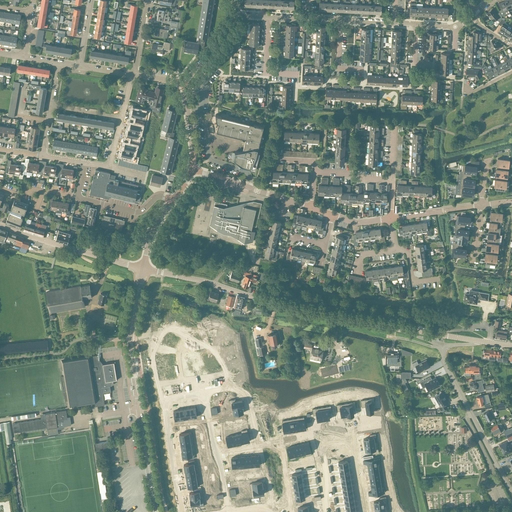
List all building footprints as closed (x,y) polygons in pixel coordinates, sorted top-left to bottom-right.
[(326,2),(327,2),(326,0),(324,0),(325,2),(319,2),(319,10),(325,10),(326,2)] [(350,4),(352,4),(351,0),(349,0),(350,3),(345,3),(344,3),(343,11),(350,12),(350,4)] [(356,4),(358,4),(358,0),(356,0),(356,4),(352,4),(350,4),(350,12),(356,12),(356,4)] [(363,4),(364,5),(364,0),(362,0),(362,4),(358,4),(356,4),(356,12),(362,12),(363,4)] [(375,5),(375,13),(381,13),(381,6),(382,6),(383,1),(384,2),(384,0),(381,0),(381,1),(380,5),(376,5),(375,5)] [(508,10),(507,8),(503,0),(498,3),(501,9),(499,10),(499,12),(502,16),(506,14),(505,12),(508,10)] [(511,9),(511,5),(509,0),(504,0),(503,0),(507,8),(511,7),(511,9)] [(369,5),(370,5),(370,1),(368,1),(368,5),(364,5),(363,4),(362,12),(368,13),(369,5)] [(375,5),(376,5),(377,1),(374,1),(374,5),(370,5),(369,5),(368,13),(375,13),(375,5)] [(211,12),(213,4),(204,3),(202,10),(211,12)] [(130,12),(136,12),(137,5),(131,4),(127,4),(127,6),(130,7),(130,12)] [(499,12),(497,14),(492,8),(486,13),(493,21),(496,19),(500,21),(502,17),(501,17),(502,16),(499,12)] [(167,21),(169,11),(158,10),(157,20),(167,21)] [(210,19),(211,12),(202,10),(201,18),(210,19)] [(12,23),(14,14),(6,13),(5,21),(12,23)] [(14,14),(12,23),(19,24),(21,15),(14,14)] [(502,34),(508,25),(505,22),(506,21),(504,20),(505,18),(502,17),(500,21),(498,24),(501,25),(497,31),(502,34)] [(506,37),(511,28),(511,23),(511,25),(511,27),(508,25),(502,34),(506,37)] [(176,39),(178,27),(169,26),(169,30),(174,30),(172,38),(172,39),(175,40),(176,39)] [(167,38),(168,30),(167,30),(167,29),(155,27),(154,36),(167,38)] [(9,45),(10,36),(2,35),(1,44),(9,45)] [(10,36),(9,45),(15,46),(17,37),(10,36)] [(499,43),(494,40),(489,43),(487,43),(487,49),(488,49),(494,52),(499,50),(499,43)] [(152,43),(151,51),(157,52),(157,55),(162,55),(162,53),(163,49),(169,50),(170,47),(173,48),(174,48),(174,45),(174,43),(171,43),(166,42),(164,41),(163,45),(152,43)] [(199,44),(197,43),(185,41),(183,50),(197,53),(198,48),(199,44)] [(43,44),(43,47),(46,47),(45,51),(52,52),(53,46),(47,45),(43,44)] [(122,56),(121,62),(122,62),(128,63),(129,57),(130,57),(131,51),(126,50),(125,56),(123,56),(122,56)] [(504,61),(501,63),(505,70),(510,68),(504,56),(503,57),(504,61)] [(476,61),(476,57),(467,57),(467,62),(473,63),(473,66),(479,66),(480,61),(476,61)] [(505,70),(501,63),(498,64),(496,60),(494,61),(500,73),(505,70)] [(500,73),(494,61),(492,62),(494,66),(491,67),(495,75),(500,73)] [(495,75),(491,67),(488,69),(486,65),(485,66),(484,64),(483,63),(481,66),(482,69),(481,69),(482,71),(483,70),(484,73),(487,72),(490,78),(495,75)] [(479,69),(479,66),(473,66),(473,69),(466,69),(466,76),(474,76),(475,78),(481,75),(478,69),(479,69)] [(14,117),(20,83),(14,82),(8,116),(14,117)] [(39,94),(45,95),(46,88),(40,87),(41,86),(31,84),(31,89),(40,90),(39,94)] [(139,88),(136,100),(143,102),(144,98),(153,100),(151,108),(158,110),(160,104),(163,91),(162,91),(162,89),(160,88),(157,87),(156,90),(155,90),(155,92),(146,90),(146,89),(139,88)] [(166,116),(175,118),(177,110),(168,108),(166,116)] [(133,109),(131,115),(138,117),(137,120),(145,122),(146,118),(142,117),(144,111),(133,109)] [(263,126),(215,114),(216,123),(217,123),(218,123),(216,131),(246,138),(245,142),(242,141),(242,144),(244,145),(243,148),(242,150),(235,151),(233,158),(239,163),(238,166),(255,170),(259,154),(256,154),(257,151),(263,126)] [(173,125),(175,118),(166,116),(164,123),(173,125)] [(130,123),(129,129),(139,131),(140,132),(141,126),(144,126),(145,122),(137,120),(136,124),(130,123)] [(172,131),(173,125),(164,123),(163,128),(172,131)] [(174,131),(172,131),(163,128),(161,134),(170,136),(173,137),(174,131)] [(128,129),(126,135),(133,137),(132,140),(140,142),(141,138),(137,137),(139,131),(129,129),(128,129)] [(412,139),(421,139),(421,133),(419,133),(419,130),(413,130),(413,133),(412,133),(412,137),(409,137),(409,139),(412,139)] [(179,138),(173,137),(170,136),(168,144),(177,146),(179,138)] [(59,150),(61,141),(53,140),(52,148),(59,150)] [(124,143),(123,149),(134,152),(135,146),(139,147),(140,142),(132,140),(131,144),(124,143)] [(67,151),(68,142),(61,141),(59,150),(67,151)] [(74,152),(76,143),(68,142),(67,151),(74,152)] [(81,153),(83,145),(76,143),(74,152),(81,153)] [(175,153),(177,146),(168,144),(166,151),(175,153)] [(89,155),(91,146),(83,145),(81,153),(89,155)] [(91,146),(89,155),(96,156),(97,147),(91,146)] [(122,149),(120,155),(128,157),(127,161),(135,163),(136,158),(131,157),(133,151),(122,149)] [(173,160),(175,153),(166,151),(164,158),(173,160)] [(172,167),(173,160),(164,158),(163,165),(172,167)] [(497,169),(508,170),(509,160),(497,158),(497,165),(498,165),(497,169)] [(32,171),(34,163),(28,162),(28,164),(24,164),(24,168),(23,171),(24,171),(27,172),(27,171),(32,171)] [(14,173),(16,164),(10,163),(10,166),(7,165),(6,173),(9,173),(9,172),(14,173)] [(41,174),(42,167),(39,166),(39,164),(34,163),(32,171),(37,172),(37,173),(41,174)] [(24,168),(21,168),(21,165),(16,164),(14,173),(19,174),(19,175),(23,175),(24,171),(23,171),(24,168)] [(49,174),(51,166),(45,165),(45,167),(42,167),(41,174),(44,175),(44,173),(49,174)] [(170,173),(172,167),(163,165),(161,171),(170,173)] [(461,174),(469,175),(470,172),(475,173),(475,172),(476,172),(477,167),(476,167),(476,166),(465,165),(463,165),(462,171),(459,171),(459,174),(461,174)] [(58,177),(59,169),(56,169),(56,166),(51,166),(49,174),(54,175),(54,176),(58,177)] [(66,177),(68,168),(62,167),(62,170),(59,169),(58,177),(61,177),(61,176),(66,177)] [(68,168),(66,177),(71,178),(71,179),(75,179),(76,172),(73,172),(73,169),(68,168)] [(95,169),(89,194),(104,198),(110,174),(110,173),(95,169)] [(508,170),(497,169),(496,169),(495,175),(496,175),(496,179),(506,181),(508,170)] [(110,174),(104,198),(109,199),(114,179),(115,175),(110,174)] [(469,179),(469,175),(461,174),(460,184),(468,185),(474,186),(474,185),(475,185),(475,180),(474,180),(469,179)] [(160,186),(162,178),(152,175),(150,184),(160,186)] [(114,179),(109,199),(110,194),(115,195),(118,180),(116,180),(114,179)] [(506,181),(496,179),(495,179),(494,185),(495,186),(495,190),(505,191),(506,181)] [(118,180),(115,195),(120,197),(124,182),(118,180)] [(426,181),(425,195),(431,196),(431,193),(434,193),(435,189),(431,189),(432,187),(429,186),(429,181),(426,181)] [(124,182),(120,197),(125,198),(129,183),(124,182)] [(129,183),(125,198),(130,199),(134,184),(129,183)] [(134,184),(130,199),(134,200),(137,190),(138,185),(134,184)] [(468,188),(468,185),(460,184),(459,194),(461,194),(472,196),(473,195),(474,190),(473,190),(473,189),(468,188)] [(0,205),(0,203),(3,195),(0,194),(0,208),(10,212),(5,223),(19,228),(23,217),(21,216),(22,213),(24,214),(28,204),(14,199),(11,209),(7,208),(9,204),(4,202),(3,206),(0,205)] [(58,201),(52,200),(52,202),(49,202),(48,208),(47,209),(51,210),(51,209),(52,209),(56,209),(58,201)] [(256,226),(261,203),(253,201),(237,204),(226,207),(227,204),(215,201),(209,225),(217,229),(223,230),(223,232),(231,234),(238,238),(243,240),(244,242),(253,241),(255,231),(251,230),(252,226),(256,226)] [(63,202),(61,213),(66,213),(66,215),(69,215),(71,205),(68,205),(68,203),(63,202)] [(94,225),(96,216),(95,215),(97,209),(89,207),(90,205),(85,204),(83,212),(86,215),(88,216),(87,223),(94,225)] [(491,220),(501,221),(502,213),(491,212),(490,218),(491,218),(491,220)] [(301,225),(303,216),(297,215),(296,218),(293,217),(291,227),(293,227),(295,228),(296,224),(300,225),(300,224),(301,225)] [(83,225),(85,219),(72,216),(71,222),(83,225)] [(121,232),(124,221),(103,216),(101,227),(121,232)] [(307,226),(309,217),(303,216),(301,225),(300,224),(300,225),(299,229),(300,229),(301,229),(302,225),(306,226),(307,226)] [(455,225),(463,226),(463,223),(469,224),(469,223),(470,223),(470,218),(470,217),(458,216),(458,222),(455,222),(455,225)] [(314,226),(315,219),(309,217),(307,226),(306,226),(305,230),(307,231),(308,226),(313,228),(314,226)] [(30,226),(30,224),(31,220),(27,219),(26,222),(23,231),(28,232),(30,226)] [(314,226),(313,228),(318,229),(317,233),(319,233),(322,234),(324,224),(321,223),(322,220),(315,219),(314,226)] [(278,229),(279,229),(283,230),(283,228),(279,227),(281,222),(273,220),(271,226),(279,228),(278,229)] [(500,232),(501,221),(491,220),(490,222),(489,222),(488,228),(490,228),(489,230),(500,232)] [(421,226),(421,232),(426,231),(427,235),(431,235),(430,228),(427,229),(426,222),(420,223),(421,226)] [(38,235),(41,224),(36,223),(35,225),(35,226),(33,234),(38,235)] [(403,236),(408,235),(408,233),(409,233),(408,226),(408,224),(401,225),(402,228),(398,229),(399,234),(400,234),(400,236),(403,235),(403,236)] [(463,229),(463,226),(455,225),(454,229),(455,229),(454,235),(456,235),(467,237),(467,236),(468,236),(469,231),(468,231),(468,230),(463,229)] [(278,233),(279,229),(278,229),(279,228),(271,226),(270,232),(277,234),(277,235),(281,236),(282,234),(278,233)] [(374,229),(375,238),(380,237),(380,242),(385,241),(384,235),(381,235),(380,228),(374,229)] [(67,244),(67,243),(69,238),(70,233),(58,230),(57,234),(55,240),(67,244)] [(498,242),(500,232),(489,230),(489,233),(488,232),(487,239),(488,239),(488,241),(498,242)] [(357,240),(361,240),(362,239),(361,231),(355,232),(355,235),(352,235),(354,245),(356,245),(358,245),(357,240)] [(27,248),(28,246),(29,242),(23,240),(24,237),(9,232),(7,238),(14,240),(13,243),(27,248)] [(277,239),(277,235),(277,234),(270,232),(268,238),(276,240),(276,241),(280,242),(280,240),(277,239)] [(335,236),(334,242),(340,243),(343,244),(344,239),(348,240),(349,236),(343,234),(342,237),(335,236)] [(466,243),(467,237),(456,235),(455,241),(453,241),(452,244),(461,245),(461,242),(466,243)] [(275,245),(276,241),(276,240),(268,238),(267,244),(275,246),(274,247),(275,247),(278,248),(279,246),(275,245)] [(497,252),(498,242),(488,241),(488,243),(487,243),(486,249),(487,249),(487,251),(497,252)] [(341,249),(343,244),(340,243),(334,242),(333,248),(340,249),(341,250),(341,251),(345,252),(346,250),(341,249)] [(274,250),(275,247),(274,247),(275,246),(267,244),(266,250),(273,252),(273,253),(277,254),(278,251),(274,250)] [(460,248),(461,245),(452,244),(452,248),(454,248),(454,254),(465,256),(465,255),(466,255),(466,250),(465,250),(466,249),(460,248)] [(296,258),(298,250),(291,248),(290,253),(287,253),(286,261),(290,262),(291,258),(294,258),(295,258),(296,258)] [(340,255),(341,251),(341,250),(340,249),(333,248),(331,254),(340,256),(339,257),(340,257),(344,258),(344,256),(340,255)] [(273,252),(266,250),(264,256),(266,257),(272,258),(272,259),(276,260),(276,258),(272,257),(273,253),(273,252)] [(302,259),(304,251),(298,250),(296,258),(295,258),(294,258),(294,262),(296,263),(296,259),(301,260),(301,259),(302,259)] [(308,261),(310,252),(304,251),(302,259),(301,259),(301,260),(300,264),(303,265),(304,260),(308,261)] [(496,261),(497,252),(487,251),(486,253),(485,253),(484,259),(486,259),(485,264),(495,265),(496,261)] [(310,252),(308,261),(314,263),(316,254),(310,252)] [(339,261),(340,257),(339,257),(340,256),(331,254),(330,260),(338,262),(338,263),(343,264),(343,262),(339,261)] [(337,267),(338,263),(338,262),(330,260),(328,266),(337,268),(337,269),(341,270),(342,268),(337,267)] [(426,263),(417,264),(418,270),(421,270),(422,277),(432,275),(431,267),(427,268),(426,264),(426,263)] [(397,275),(397,278),(402,277),(402,278),(407,278),(406,272),(403,272),(402,265),(396,266),(397,275)] [(336,274),(337,269),(337,268),(328,266),(327,272),(326,276),(331,277),(332,273),(336,274)] [(398,279),(397,278),(397,275),(396,266),(390,267),(391,275),(390,276),(390,280),(392,280),(398,279)] [(245,275),(241,286),(248,289),(251,280),(255,282),(257,278),(252,276),(253,274),(244,271),(243,275),(245,275)] [(238,282),(241,274),(232,272),(229,279),(238,282)] [(50,312),(85,306),(84,300),(84,298),(92,296),(90,284),(46,292),(50,312)] [(208,298),(216,301),(219,293),(210,290),(208,298)] [(487,300),(488,294),(478,292),(477,296),(465,293),(463,302),(476,304),(477,298),(487,300)] [(105,300),(106,295),(100,293),(100,296),(99,298),(98,302),(98,303),(104,305),(105,300)] [(226,304),(241,309),(244,298),(229,293),(226,304)] [(505,340),(507,331),(497,329),(495,338),(505,340)] [(168,332),(165,337),(172,340),(174,336),(175,335),(168,332)] [(277,333),(268,335),(269,344),(274,343),(274,345),(279,344),(277,333)] [(174,336),(172,340),(178,344),(179,344),(181,339),(175,335),(174,336)] [(165,337),(163,342),(169,345),(172,340),(165,337)] [(47,340),(0,343),(0,353),(48,350),(47,340)] [(172,340),(169,345),(176,349),(179,344),(178,344),(172,340)] [(312,348),(310,359),(321,361),(323,350),(319,349),(315,348),(315,349),(312,348)] [(500,357),(501,351),(501,350),(484,348),(483,354),(484,354),(484,356),(489,357),(489,356),(500,357)] [(397,352),(387,352),(387,362),(387,365),(401,365),(401,362),(401,360),(401,355),(397,354),(397,352)] [(110,390),(110,385),(112,380),(116,380),(114,362),(103,364),(99,360),(98,355),(89,356),(89,355),(61,359),(64,375),(61,376),(63,391),(64,391),(66,391),(68,407),(69,406),(86,404),(90,403),(90,407),(97,406),(99,406),(104,405),(103,393),(111,392),(110,390)] [(417,361),(412,363),(413,366),(415,366),(418,372),(429,367),(426,360),(418,364),(417,361)] [(471,365),(471,372),(474,372),(474,379),(480,379),(480,372),(479,372),(479,365),(471,365)] [(337,366),(321,370),(323,378),(339,374),(337,366)] [(430,376),(419,382),(423,388),(426,386),(427,389),(428,391),(432,389),(434,388),(440,385),(436,377),(434,378),(432,379),(430,376)] [(475,382),(469,384),(471,390),(477,388),(478,392),(484,390),(481,383),(484,382),(483,380),(476,382),(475,382)] [(443,392),(435,396),(441,407),(439,407),(441,411),(447,408),(446,404),(449,403),(443,392)] [(491,405),(488,394),(484,395),(476,397),(479,405),(484,404),(485,407),(491,405)] [(373,398),(360,400),(361,407),(365,406),(366,413),(373,412),(372,404),(374,404),(374,405),(373,398)] [(235,399),(228,400),(229,400),(229,402),(231,402),(233,408),(243,406),(242,400),(235,401),(235,399)] [(355,402),(345,403),(347,415),(348,415),(348,416),(354,415),(353,408),(356,408),(355,402)] [(345,403),(336,405),(337,411),(340,411),(341,413),(341,416),(347,415),(345,403)] [(330,406),(321,407),(323,420),(330,419),(329,412),(331,412),(330,406)] [(321,407),(312,409),(313,415),(316,415),(317,421),(323,420),(321,407)] [(19,422),(12,423),(14,432),(20,432),(47,428),(47,429),(48,434),(58,433),(58,432),(58,429),(63,428),(64,428),(64,426),(71,425),(70,417),(67,417),(66,410),(55,412),(45,413),(46,418),(41,419),(40,419),(19,422)] [(487,421),(495,417),(491,410),(483,414),(487,421)] [(6,440),(12,439),(9,423),(3,424),(4,430),(6,440)] [(494,436),(501,432),(505,430),(500,423),(497,424),(490,428),(494,436)] [(247,429),(241,430),(244,442),(249,441),(247,429)] [(370,438),(363,439),(364,445),(377,443),(377,442),(375,443),(374,437),(376,437),(375,434),(369,435),(370,438)] [(94,443),(95,450),(110,448),(109,440),(94,443)] [(508,444),(506,441),(502,443),(502,444),(500,446),(504,454),(506,453),(508,453),(511,451),(510,448),(511,446),(511,442),(508,444)] [(308,442),(303,443),(306,455),(311,454),(308,442)] [(303,443),(298,445),(300,454),(305,453),(305,455),(306,455),(303,443)] [(377,443),(364,445),(365,451),(372,450),(372,454),(378,453),(377,443)] [(292,446),(287,448),(290,459),(295,458),(292,446)] [(194,449),(181,451),(182,457),(187,456),(187,459),(194,458),(193,455),(194,455),(193,449),(194,449)] [(188,464),(184,464),(184,470),(195,469),(194,460),(188,461),(188,464)] [(97,472),(102,502),(105,501),(108,501),(103,471),(101,471),(97,472)] [(199,480),(187,482),(188,488),(200,486),(199,480)] [(261,481),(250,483),(251,489),(263,487),(262,487),(261,481)] [(372,491),(368,492),(369,495),(384,492),(383,486),(371,488),(372,491)] [(263,487),(251,489),(252,497),(252,498),(258,497),(258,496),(257,495),(264,493),(263,487)] [(194,492),(189,493),(190,499),(189,499),(202,497),(201,491),(200,491),(200,488),(193,489),(194,492)] [(380,500),(373,501),(374,507),(387,505),(386,496),(379,497),(380,500)] [(202,497),(189,499),(191,505),(197,504),(198,506),(197,506),(197,507),(204,505),(203,505),(202,497)]
